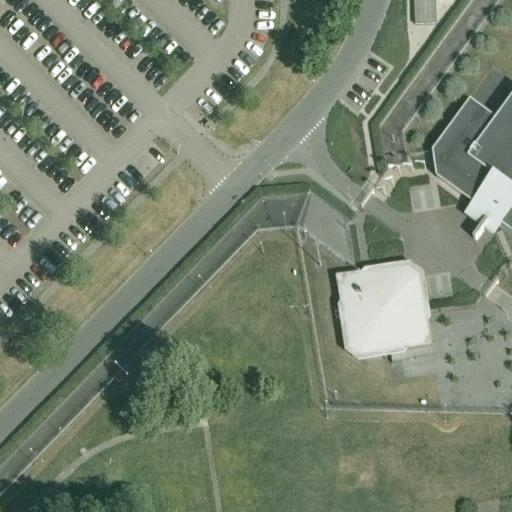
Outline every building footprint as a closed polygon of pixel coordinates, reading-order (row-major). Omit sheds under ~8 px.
[(436,26),(435,0),(415,0),(416,27),(436,26)] [(511,234),(511,100),(497,121),(470,102),(433,154),(437,180),(476,209),(471,215),(485,225),(473,241),(476,243),(488,227),(494,232),(499,225),(511,234)] [(426,322),(419,279),(414,279),(413,278),(412,277),(411,276),(410,276),(409,276),(408,271),(365,278),(362,275),(347,278),(348,288),(338,289),(341,305),(344,307),(350,350),(361,358),(404,351),(407,353),(433,349),(429,324),(426,322)] [(238,310),(277,351),(308,321),(269,280),(238,310)] [(497,485),(492,448),(481,449),(482,461),(433,467),(432,456),(413,458),(417,494),(497,485)]
